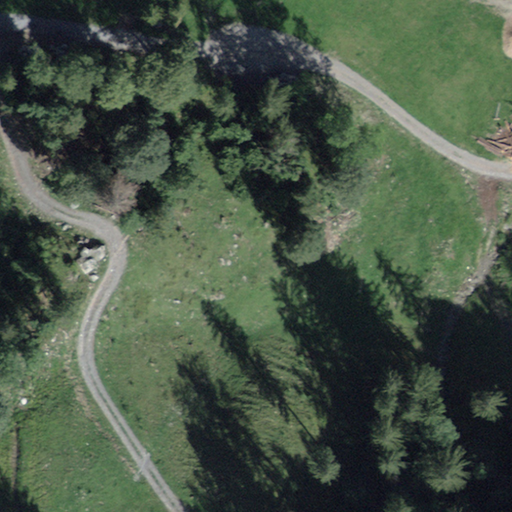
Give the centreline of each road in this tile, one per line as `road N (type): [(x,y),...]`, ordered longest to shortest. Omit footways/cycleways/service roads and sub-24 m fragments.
road 1 (track): [(0,40),(127,40),(305,62),(359,81),(465,158),(511,168)]
road 2 (track): [(186,511),(105,405),(92,362),(87,331),(116,269),(114,240),(30,190),(0,109)]
road 3 (track): [(511,321),(489,261),(490,167)]
